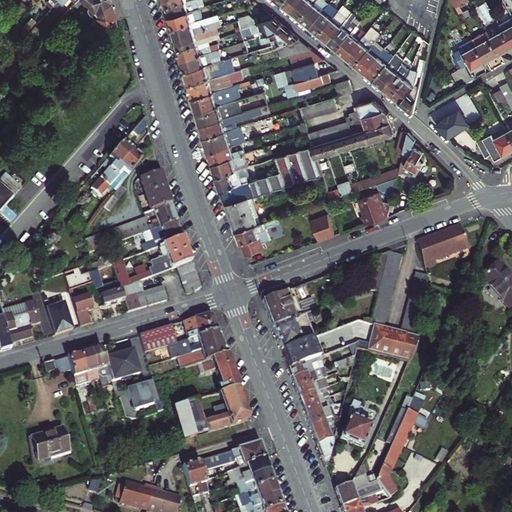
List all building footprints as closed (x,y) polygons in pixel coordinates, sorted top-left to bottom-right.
[(109,0),(82,0),(90,7),(89,8),(90,10),(91,12),(92,13),(94,14),(96,15),(97,13),(109,0)] [(106,26),(115,16),(113,7),(111,3),(110,0),(109,0),(97,13),(96,15),(97,16),(106,26)] [(168,11),(170,17),(200,8),(205,7),(203,0),(187,0),(166,6),(168,11)] [(291,12),(301,0),(286,0),(283,5),(287,9),(291,12)] [(317,0),(301,0),(291,12),(296,16),(301,20),(317,0)] [(310,27),(329,4),(326,1),(326,0),(317,0),(301,20),(305,24),(310,27)] [(469,1),(467,0),(451,0),(456,8),(469,1)] [(502,0),(508,10),(511,7),(511,2),(510,0),(502,0)] [(330,3),(329,4),(310,27),(314,31),(319,35),(340,11),(330,3)] [(324,39),(328,43),(349,18),(353,13),(344,5),(340,11),(319,35),(324,39)] [(171,22),(173,28),(203,19),(200,8),(170,17),(171,22)] [(254,19),(256,24),(275,19),(264,10),(261,13),(262,14),(261,14),(258,18),(254,19)] [(195,32),(195,33),(217,27),(222,26),(219,14),(203,19),(173,28),(174,33),(176,39),(186,36),(185,35),(195,32)] [(256,24),(254,19),(250,15),(239,18),(239,21),(241,29),(256,24)] [(396,17),(393,22),(401,29),(405,24),(396,17)] [(333,46),(337,50),(351,33),(358,25),(349,18),(328,43),(333,46)] [(275,19),(256,24),(241,29),(242,32),(244,37),(255,33),(262,31),(263,36),(287,29),(281,24),(275,19)] [(511,19),(500,26),(503,31),(511,46),(511,19)] [(178,44),(179,49),(209,41),(220,38),(218,33),(219,33),(217,27),(195,33),(195,32),(185,35),(186,36),(176,39),(178,44)] [(367,33),(346,58),(351,62),(356,66),(379,38),(382,35),(372,27),(367,33)] [(275,46),(277,45),(299,39),(293,34),(287,29),(263,36),(260,37),(262,44),(274,40),(275,46)] [(363,30),(356,37),(351,33),(337,50),(342,54),(346,58),(367,33),(363,30)] [(511,47),(511,46),(503,31),(490,38),(500,55),(506,51),(511,47)] [(500,55),(490,38),(487,32),(474,40),(487,62),(493,59),(500,55)] [(379,38),(356,66),(360,69),(365,73),(385,49),(379,43),(382,40),(379,38)] [(299,39),(277,45),(281,58),(289,56),(312,49),(299,39)] [(487,62),(474,40),(460,47),(461,48),(453,53),(462,68),(468,64),(472,71),(479,67),(487,62)] [(181,55),(182,60),(220,49),(218,43),(211,45),(209,41),(179,49),(181,55)] [(369,77),(374,81),(396,53),(398,51),(389,44),(385,49),(365,73),(369,77)] [(184,66),(186,72),(223,61),(221,56),(222,55),(220,49),(182,60),(184,66)] [(289,56),(293,69),(317,61),(323,60),(324,59),(312,49),(289,56)] [(379,84),(383,88),(398,70),(404,60),(396,53),(374,81),(379,84)] [(223,61),(186,72),(188,78),(190,85),(236,71),(232,58),(223,61)] [(423,72),(425,60),(424,60),(420,59),(417,71),(418,71),(423,72)] [(388,92),(392,96),(406,79),(406,78),(409,73),(403,68),(407,62),(404,60),(398,70),(383,88),(388,92)] [(317,61),(293,69),(297,83),(321,75),(319,68),(317,61)] [(297,83),(293,69),(285,71),(289,85),(297,83)] [(396,99),(401,103),(414,87),(415,84),(418,71),(417,71),(412,69),(410,73),(406,79),(392,96),(396,99)] [(241,70),(236,71),(190,85),(192,92),(194,98),(233,87),(232,83),(244,79),(241,70)] [(284,86),(288,98),(309,91),(309,88),(329,82),(328,78),(326,74),(321,75),(297,83),(289,85),(285,71),(274,74),(278,88),(284,86)] [(335,85),(339,96),(353,92),(350,80),(335,85),(336,85),(335,85)] [(511,92),(507,83),(500,87),(501,89),(511,108),(511,92)] [(407,108),(413,113),(419,88),(415,84),(414,87),(401,103),(407,108)] [(196,105),(198,112),(239,100),(243,99),(239,90),(242,89),(240,85),(233,87),(194,98),(196,105)] [(511,110),(511,108),(501,89),(494,94),(500,105),(502,103),(508,112),(511,110)] [(481,91),(475,95),(478,101),(485,97),(481,91)] [(305,120),(326,113),(327,113),(338,110),(335,98),(301,108),(305,120)] [(202,125),(243,112),(239,100),(198,112),(200,119),(202,125)] [(359,132),(370,128),(379,126),(375,113),(385,110),(373,100),(355,106),(356,111),(350,113),(350,115),(347,117),(348,121),(352,134),(359,132)] [(205,137),(238,127),(237,122),(264,114),(261,107),(243,112),(202,125),(203,131),(205,137)] [(470,125),(460,109),(451,115),(444,119),(436,125),(450,138),(470,125)] [(375,113),(379,126),(393,121),(390,113),(385,110),(375,113)] [(313,146),(325,142),(336,139),(338,138),(347,135),(352,134),(348,121),(309,133),(309,134),(313,146)] [(379,126),(382,138),(391,135),(395,134),(396,132),(395,130),(393,121),(379,126)] [(382,138),(379,126),(370,128),(374,141),(382,138)] [(210,153),(239,143),(243,143),(244,142),(240,127),(238,127),(205,137),(208,145),(210,153)] [(511,151),(511,139),(505,127),(478,143),(486,157),(492,154),(496,160),(507,154),(511,151)] [(359,132),(363,144),(374,141),(370,128),(359,132)] [(363,144),(359,132),(352,134),(347,135),(351,148),(363,144)] [(399,152),(404,154),(409,134),(402,132),(397,152),(399,152)] [(407,174),(418,178),(421,172),(423,173),(427,165),(420,161),(422,157),(425,152),(415,147),(417,141),(409,133),(409,134),(404,154),(402,160),(402,161),(401,167),(399,175),(406,177),(407,174)] [(351,148),(347,135),(338,138),(342,151),(351,148)] [(325,142),(329,155),(340,152),(336,139),(325,142)] [(128,146),(123,142),(101,167),(106,172),(99,179),(90,188),(93,191),(95,193),(133,150),(128,146)] [(313,146),(317,159),(329,155),(325,142),(313,146)] [(213,163),(246,153),(243,143),(239,143),(210,153),(212,158),(213,163)] [(225,197),(227,204),(250,197),(252,196),(257,195),(277,189),(323,175),(318,161),(317,159),(313,146),(276,157),(281,172),(252,181),(222,190),(225,197)] [(217,176),(248,166),(249,166),(248,162),(250,161),(250,160),(255,158),(255,159),(268,155),(266,148),(246,153),(213,163),(215,170),(217,176)] [(137,154),(133,150),(95,193),(100,197),(109,187),(115,193),(120,187),(142,159),(137,154)] [(164,184),(157,164),(144,169),(147,176),(138,179),(149,212),(153,211),(171,204),(164,184)] [(220,183),(222,190),(252,181),(251,177),(248,166),(217,176),(220,183)] [(399,175),(401,167),(384,173),(386,181),(398,177),(399,175)] [(377,184),(386,181),(384,173),(372,176),(375,184),(377,184)] [(0,211),(2,209),(21,188),(5,174),(0,179),(0,211)] [(395,191),(394,196),(401,198),(406,177),(399,175),(398,177),(395,191)] [(375,184),(372,176),(361,180),(364,188),(375,184)] [(389,215),(382,195),(395,191),(398,177),(386,181),(377,184),(380,190),(359,198),(367,223),(389,215)] [(338,184),(339,187),(342,196),(353,192),(350,183),(349,180),(338,184)] [(353,192),(364,188),(361,180),(350,183),(353,192)] [(115,193),(103,208),(109,213),(126,191),(120,187),(115,193)] [(342,196),(339,187),(328,191),(331,200),(342,196)] [(95,193),(93,191),(90,194),(87,191),(84,195),(89,199),(92,196),(95,193)] [(250,197),(250,198),(259,224),(262,223),(252,196),(250,197)] [(259,224),(250,198),(250,197),(227,204),(232,218),(237,231),(259,224)] [(149,231),(177,221),(174,212),(171,204),(153,211),(156,220),(151,222),(151,225),(146,226),(143,219),(83,241),(89,253),(143,234),(149,231)] [(328,214),(311,220),(319,241),(336,235),(328,214)] [(240,238),(242,244),(269,234),(267,228),(280,223),(278,218),(276,219),(262,223),(259,224),(237,231),(240,238)] [(149,251),(159,247),(183,238),(180,230),(177,221),(149,231),(143,234),(149,251)] [(438,264),(437,260),(470,246),(462,225),(439,233),(416,242),(425,269),(438,264)] [(269,234),(242,244),(247,256),(266,249),(263,243),(271,240),(269,234)] [(159,247),(163,258),(149,263),(151,269),(148,269),(149,272),(146,273),(144,266),(135,270),(137,276),(128,280),(122,261),(111,265),(116,282),(119,290),(121,289),(140,282),(159,274),(176,268),(191,262),(187,250),(183,238),(159,247)] [(379,256),(370,289),(379,291),(389,252),(379,256)] [(374,325),(384,327),(402,255),(389,252),(379,291),(370,324),(374,325)] [(508,311),(511,307),(511,276),(498,261),(489,269),(479,278),(508,311)] [(178,275),(193,269),(191,262),(176,268),(178,275)] [(62,274),(68,293),(92,285),(88,274),(81,276),(79,268),(62,274)] [(180,281),(196,276),(193,269),(178,275),(180,281)] [(406,333),(414,335),(427,283),(427,276),(415,273),(413,280),(400,332),(406,333)] [(197,279),(196,276),(180,281),(183,288),(198,282),(197,279)] [(119,290),(116,282),(96,289),(102,308),(113,305),(124,301),(124,298),(121,289),(119,290)] [(140,282),(121,289),(124,298),(130,296),(136,294),(142,293),(143,293),(140,282)] [(183,288),(186,296),(197,292),(200,289),(198,282),(183,288)] [(160,304),(167,302),(165,294),(163,287),(162,287),(156,289),(160,304)] [(154,305),(160,304),(156,289),(150,291),(154,305)] [(302,311),(299,303),(294,289),(287,291),(295,314),(302,311)] [(143,293),(142,293),(147,308),(154,305),(150,291),(143,293)] [(287,291),(262,301),(267,314),(272,327),(297,318),(295,314),(287,291)] [(80,328),(91,325),(89,319),(87,313),(100,309),(94,292),(70,299),(80,328)] [(147,308),(142,293),(136,294),(141,309),(147,308)] [(136,294),(130,296),(135,311),(141,309),(136,294)] [(124,298),(124,301),(128,313),(135,311),(130,296),(124,298)] [(297,318),(305,314),(316,310),(315,307),(319,305),(317,298),(313,300),(312,298),(299,303),(302,311),(295,314),(297,318)] [(35,325),(40,323),(34,302),(22,305),(32,338),(29,326),(35,325)] [(65,302),(45,308),(53,336),(73,330),(65,302)] [(3,320),(10,344),(21,341),(32,338),(22,305),(0,311),(3,320)] [(0,348),(1,351),(11,348),(10,344),(3,320),(0,311),(0,348)] [(281,350),(314,338),(314,337),(313,334),(305,314),(297,318),(272,327),(277,339),(281,350)] [(186,336),(188,341),(217,332),(212,317),(208,315),(195,319),(183,323),(186,336)] [(406,333),(400,332),(384,327),(374,325),(367,352),(399,361),(406,333)] [(143,351),(144,354),(166,347),(176,345),(174,340),(171,326),(139,336),(143,351)] [(201,352),(211,349),(210,347),(221,343),(219,337),(217,332),(188,341),(176,345),(166,347),(170,361),(177,359),(201,352)] [(414,335),(406,333),(399,361),(408,363),(419,337),(414,335)] [(174,340),(176,345),(188,341),(186,336),(174,340)] [(314,338),(281,350),(285,360),(288,369),(320,357),(324,356),(321,348),(318,349),(314,338)] [(177,359),(181,370),(197,365),(212,360),(226,356),(221,343),(210,347),(211,349),(201,352),(177,359)] [(105,378),(109,377),(104,359),(100,347),(95,349),(89,350),(98,380),(101,389),(108,387),(105,378)] [(78,354),(87,384),(98,380),(89,350),(84,352),(78,354)] [(118,355),(104,359),(109,377),(111,383),(138,375),(131,351),(118,355)] [(72,355),(66,357),(75,389),(88,385),(87,384),(78,354),(72,355)] [(212,360),(215,371),(220,387),(217,389),(218,393),(221,392),(222,394),(237,389),(232,372),(226,356),(212,360)] [(66,357),(53,361),(56,372),(57,376),(64,374),(70,372),(66,357)] [(320,357),(288,369),(290,374),(292,380),(320,369),(324,367),(320,357)] [(349,363),(347,359),(335,363),(336,367),(340,366),(349,363)] [(197,365),(200,375),(215,371),(212,360),(197,365)] [(46,375),(56,372),(53,361),(42,364),(46,375)] [(325,378),(328,376),(325,367),(324,367),(320,369),(323,378),(325,378)] [(294,384),(296,388),(323,378),(320,369),(292,380),(294,384)] [(297,393),(299,398),(325,388),(328,386),(325,378),(323,378),(296,388),(297,393)] [(125,392),(131,412),(159,404),(153,384),(136,389),(125,392)] [(301,402),(303,407),(328,397),(325,388),(299,398),(301,402)] [(243,403),(237,389),(222,394),(218,395),(219,396),(220,400),(219,401),(220,404),(222,404),(223,408),(222,408),(223,412),(202,418),(206,433),(246,421),(248,417),(243,403)] [(306,416),(331,407),(337,405),(338,399),(331,402),(329,397),(328,397),(303,407),(304,412),(306,416)] [(408,409),(412,399),(406,397),(402,406),(408,409)] [(92,399),(88,401),(91,413),(96,412),(92,399)] [(182,440),(206,433),(202,418),(197,401),(173,409),(182,440)] [(349,416),(354,418),(360,405),(353,402),(347,414),(347,415),(348,418),(349,416)] [(115,404),(106,407),(108,413),(117,410),(115,404)] [(310,426),(330,418),(334,416),(331,407),(306,416),(308,421),(310,426)] [(383,491),(388,499),(396,492),(388,478),(412,427),(423,432),(428,420),(407,410),(375,481),(380,487),(383,491)] [(351,444),(362,449),(373,426),(354,418),(349,416),(348,418),(339,439),(351,444)] [(330,429),(334,427),(330,418),(310,426),(311,431),(313,435),(330,429)] [(62,428),(30,438),(37,463),(69,454),(62,428)] [(334,441),(330,429),(313,435),(319,450),(321,456),(323,460),(329,458),(334,441)] [(265,459),(259,444),(229,453),(199,462),(202,472),(240,461),(242,467),(265,459)] [(227,486),(234,484),(269,470),(267,465),(265,459),(242,467),(226,473),(226,474),(229,481),(225,482),(227,486)] [(188,489),(196,487),(206,484),(205,481),(202,472),(199,462),(182,467),(188,489)] [(341,507),(373,495),(375,495),(383,491),(380,487),(375,481),(373,475),(365,478),(361,466),(351,484),(334,490),(337,498),(341,507)] [(239,495),(273,482),(271,476),(269,470),(234,484),(239,495)] [(209,493),(216,490),(212,479),(205,481),(206,484),(208,493),(209,493)] [(99,481),(89,484),(87,491),(96,493),(99,481)] [(144,511),(145,511),(152,487),(144,485),(143,487),(136,486),(124,482),(123,487),(117,486),(114,499),(119,500),(118,505),(144,511)] [(234,497),(238,509),(278,494),(275,488),(273,482),(239,495),(234,497)] [(196,487),(198,496),(208,493),(206,484),(196,487)] [(152,487),(145,511),(176,511),(180,497),(168,494),(161,492),(161,490),(152,487)] [(278,494),(238,509),(239,511),(266,511),(282,505),(280,500),(278,494)] [(342,511),(354,511),(361,510),(378,503),(375,495),(373,495),(341,507),(342,511)]
